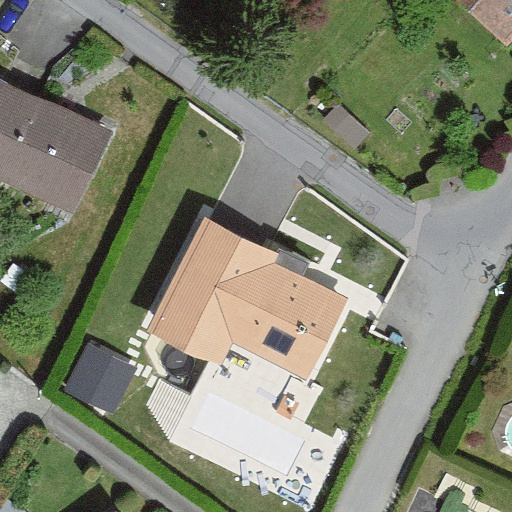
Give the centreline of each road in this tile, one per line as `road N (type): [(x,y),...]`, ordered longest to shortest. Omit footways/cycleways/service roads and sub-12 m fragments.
road 1 (residential): [(467,271),(85,0)]
road 2 (residential): [(353,511),(467,271)]
